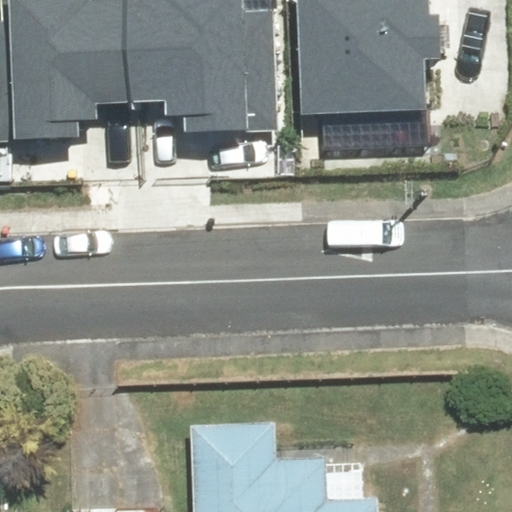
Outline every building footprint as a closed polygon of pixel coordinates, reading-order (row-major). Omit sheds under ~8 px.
[(14,0),(18,135),(93,134),(93,117),(109,117),(108,91),(141,91),(139,0),(14,0)] [(191,131),(267,129),(263,0),(139,0),(141,91),(174,90),(174,115),(191,114),(191,131)] [(311,0),(314,105),(439,102),(437,49),(456,49),(455,10),(444,10),(443,0),(311,0)] [(207,511),(377,511),(378,455),(294,454),(295,415),(209,414),(207,511)] [(74,496),(74,511),(177,511),(178,498),(74,496)]
